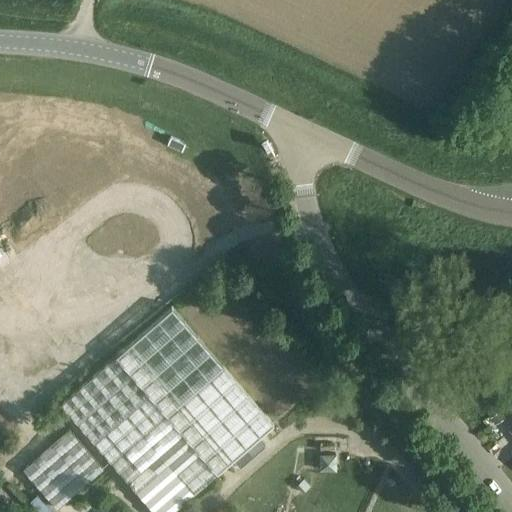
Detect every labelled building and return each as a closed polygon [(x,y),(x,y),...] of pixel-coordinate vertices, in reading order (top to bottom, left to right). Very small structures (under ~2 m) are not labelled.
[(172,511),(274,424),(273,423),(172,305),(62,404),(154,511),(172,511)] [(500,409),(490,417),(495,424),(506,417),(500,409)] [(23,468),(57,508),(103,469),(69,429),(23,468)] [(336,454),(319,454),(319,469),(337,469),(336,454)] [(11,464),(1,473),(10,483),(20,474),(11,464)] [(304,478),(296,485),(302,493),(310,486),(304,478)]
